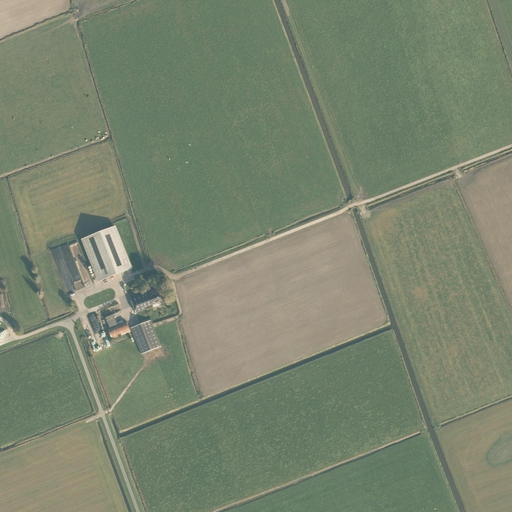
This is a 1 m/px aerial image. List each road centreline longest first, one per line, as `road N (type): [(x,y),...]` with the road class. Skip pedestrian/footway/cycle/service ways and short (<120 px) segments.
road 1 (track): [(107,305),(511,145)]
road 2 (unclassified): [(140,511),(68,321),(21,339)]
